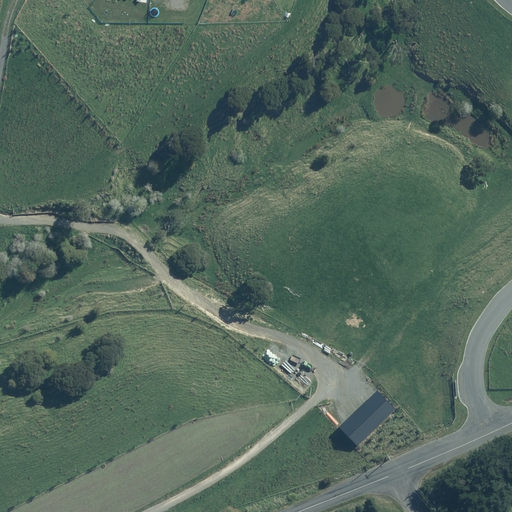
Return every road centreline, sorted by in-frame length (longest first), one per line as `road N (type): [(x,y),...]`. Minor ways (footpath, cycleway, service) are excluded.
road 1 (unknown): [(165,511),(279,442),(342,379),(339,367),(302,339),(234,309),(153,230),(115,220),(11,216),(0,208)]
road 2 (residential): [(490,433),(475,396),(474,359),(486,325),(511,294)]
